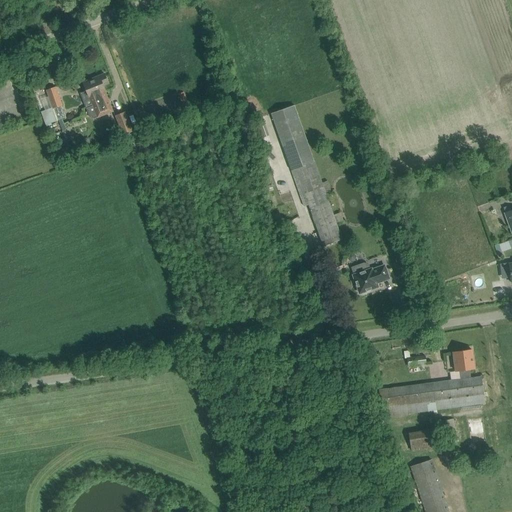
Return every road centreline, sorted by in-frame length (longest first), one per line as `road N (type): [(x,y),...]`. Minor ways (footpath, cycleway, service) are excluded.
road 1 (unclassified): [(511,312),(0,383)]
road 2 (unclassified): [(0,54),(150,0)]
